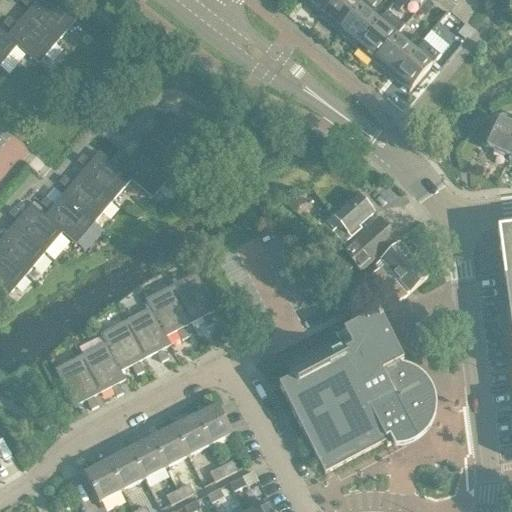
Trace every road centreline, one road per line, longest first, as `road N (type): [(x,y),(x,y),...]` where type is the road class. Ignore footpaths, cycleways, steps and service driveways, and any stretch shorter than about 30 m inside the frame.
road 1 (residential): [(0,506),(77,449),(230,367),(307,511)]
road 2 (tertiary): [(485,511),(486,420),(450,218)]
road 3 (tertiary): [(359,127),(212,19)]
